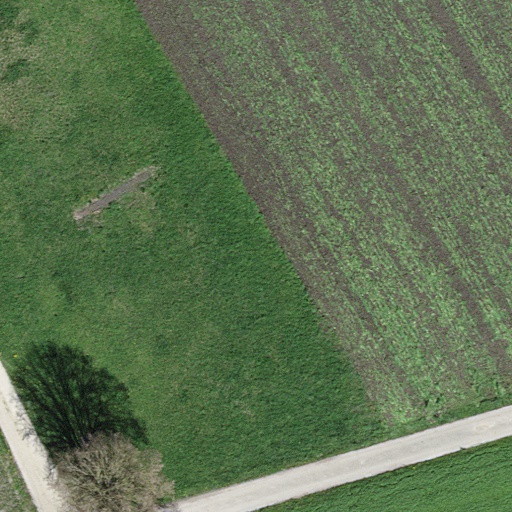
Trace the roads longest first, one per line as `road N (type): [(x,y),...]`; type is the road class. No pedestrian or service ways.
road 1 (track): [(185,511),(511,416)]
road 2 (track): [(53,511),(0,402)]
